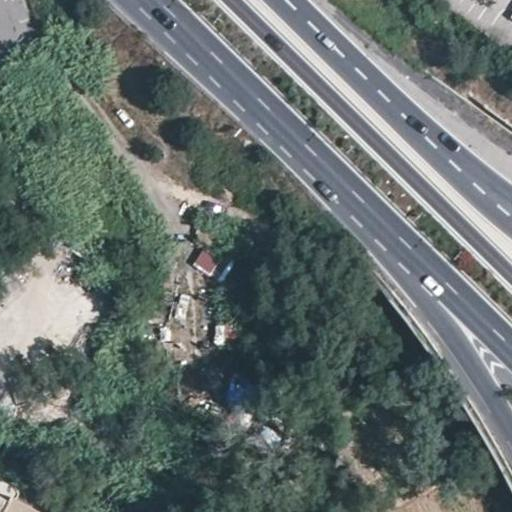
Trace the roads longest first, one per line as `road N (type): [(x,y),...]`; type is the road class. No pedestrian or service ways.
road 1 (primary): [(511,275),(226,0)]
road 2 (primary): [(155,0),(435,273)]
road 3 (primary): [(505,210),(284,0)]
road 4 (motorway): [(435,273),(451,332),(511,424)]
